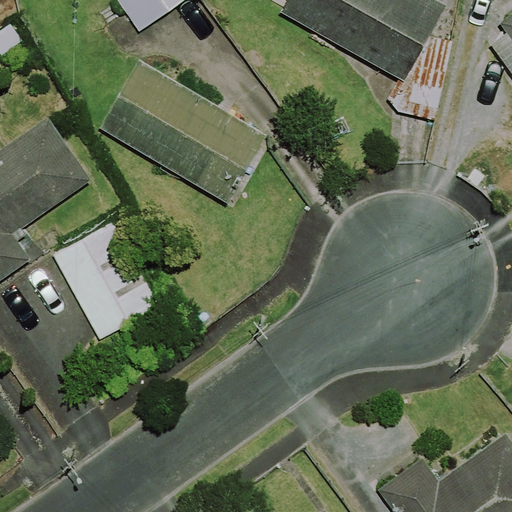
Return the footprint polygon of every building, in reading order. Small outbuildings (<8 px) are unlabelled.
[(184,0),(118,0),(141,31),(184,0)] [(448,4),(441,0),(287,0),(280,13),(404,82),(448,4)] [(511,10),(510,12),(511,15),(511,26),(501,34),(511,50),(511,10)] [(279,123),(150,51),(111,120),(240,192),(279,123)] [(45,247),(33,229),(40,224),(36,218),(108,167),(63,104),(0,148),(0,277),(1,278),(45,247)] [(168,300),(123,215),(61,248),(106,333),(168,300)] [(511,511),(511,425),(450,470),(434,448),(389,480),(411,511),(511,511)]
